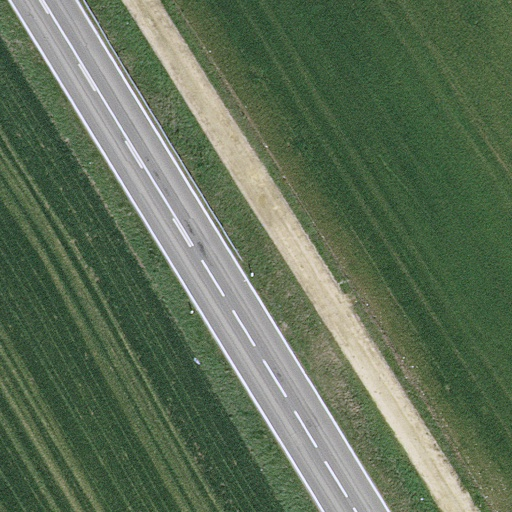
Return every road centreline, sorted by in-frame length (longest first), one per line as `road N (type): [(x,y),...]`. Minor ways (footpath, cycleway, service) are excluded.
road 1 (track): [(137,0),(452,511)]
road 2 (primary): [(355,511),(42,0)]
